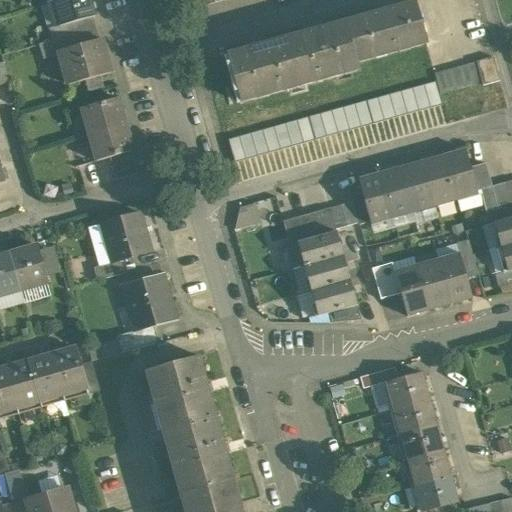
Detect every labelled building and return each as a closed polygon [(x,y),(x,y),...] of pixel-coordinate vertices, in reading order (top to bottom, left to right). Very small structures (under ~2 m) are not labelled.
[(89,0),(62,0),(52,3),(59,26),(59,28),(65,26),(92,19),(94,18),(89,0)] [(190,0),(193,10),(229,0),(190,0)] [(415,5),(345,24),(356,64),(426,45),(415,5)] [(73,37),(95,30),(92,19),(65,26),(68,38),(73,37)] [(345,24),(286,41),(299,87),(358,71),(356,64),(345,24)] [(59,28),(59,26),(48,29),(52,43),(68,38),(65,26),(59,28)] [(95,30),(73,37),(76,48),(98,42),(95,30)] [(43,61),(60,56),(59,53),(76,48),(73,37),(68,38),(52,43),(39,46),(43,61)] [(76,48),(59,53),(60,56),(68,86),(110,74),(101,41),(98,42),(76,48)] [(286,41),(227,57),(240,104),(299,87),(286,41)] [(493,59),(476,63),(481,84),(482,87),(499,82),(493,59)] [(476,63),(434,75),(440,95),(481,84),(476,63)] [(3,64),(0,64),(0,86),(8,84),(3,64)] [(433,82),(422,85),(429,110),(440,106),(433,82)] [(422,85),(410,88),(417,113),(429,110),(422,85)] [(410,88),(399,91),(406,116),(417,113),(410,88)] [(399,91),(387,94),(394,119),(406,116),(399,91)] [(387,94),(376,98),(383,122),(394,119),(387,94)] [(376,98),(365,101),(372,126),(383,122),(376,98)] [(118,100),(81,110),(89,137),(125,126),(118,100)] [(365,101),(353,104),(360,129),(372,126),(365,101)] [(353,104),(342,107),(349,132),(360,129),(353,104)] [(342,107),(330,110),(337,135),(349,132),(342,107)] [(330,110),(319,114),(326,138),(337,135),(330,110)] [(319,114),(307,117),(314,142),(326,138),(319,114)] [(307,117),(296,120),(303,145),(314,142),(307,117)] [(296,120),(285,123),(292,148),(303,145),(296,120)] [(285,123),(273,126),(280,151),(292,148),(285,123)] [(125,126),(89,137),(96,163),(110,159),(131,153),(133,153),(125,126)] [(273,126),(262,130),(269,154),(280,151),(273,126)] [(262,130),(250,133),(257,157),(269,154),(262,130)] [(250,133),(239,136),(246,161),(257,157),(250,133)] [(239,136),(228,139),(234,164),(246,161),(239,136)] [(465,151),(443,157),(456,202),(478,196),(476,192),(470,171),(465,151)] [(131,153),(110,159),(113,170),(134,164),(131,153)] [(443,157),(431,160),(433,167),(425,169),(423,162),(422,163),(434,208),(456,202),(443,157)] [(422,170),(415,172),(413,165),(401,169),(413,214),(434,208),(422,163),(420,163),(422,170)] [(134,164),(113,170),(116,181),(137,175),(134,164)] [(470,171),(476,192),(479,191),(491,188),(491,187),(485,166),(470,171)] [(413,214),(401,169),(388,172),(390,179),(383,181),(381,174),(379,175),(392,220),(413,214)] [(379,175),(358,181),(363,200),(370,223),(370,226),(392,220),(379,175)] [(511,206),(511,181),(503,184),(509,207),(510,207),(511,206)] [(509,207),(503,184),(491,187),(498,211),(509,207)] [(479,191),(486,214),(497,211),(491,188),(479,191)] [(264,214),(276,212),(274,199),(235,205),(238,229),(265,225),(264,214)] [(363,200),(352,203),(358,225),(358,226),(370,223),(363,200)] [(459,214),(456,202),(434,208),(438,220),(459,214)] [(352,203),(341,207),(346,228),(347,228),(358,225),(352,203)] [(340,207),(330,210),(335,231),(346,228),(341,207),(340,207)] [(497,211),(487,214),(490,225),(491,226),(493,226),(493,224),(511,218),(511,212),(510,207),(509,207),(498,211),(497,211)] [(416,226),(438,220),(434,208),(413,214),(416,226)] [(330,210),(329,210),(318,213),(324,236),(336,233),(335,231),(330,210)] [(318,213),(306,216),(313,239),(324,236),(318,213)] [(140,215),(100,226),(111,265),(117,263),(151,254),(140,215)] [(306,216),(295,219),(301,243),(313,239),(306,216)] [(511,218),(493,224),(493,226),(500,249),(511,245),(511,218)] [(295,219),(283,223),(289,246),(297,244),(301,243),(295,219)] [(500,249),(493,226),(491,226),(490,225),(481,228),(487,252),(500,249)] [(301,243),(297,244),(304,268),(343,258),(336,233),(324,236),(313,239),(301,243)] [(477,276),(467,242),(456,245),(458,255),(459,254),(466,279),(477,276)] [(292,272),(304,268),(297,244),(289,246),(285,247),(292,272)] [(511,245),(500,249),(506,272),(507,273),(511,272),(511,245)] [(37,247),(10,255),(20,291),(48,284),(37,247)] [(500,249),(487,252),(494,276),(502,274),(502,273),(506,272),(500,249)] [(416,266),(437,261),(434,251),(413,256),(416,266)] [(458,255),(437,261),(450,306),(462,302),(460,296),(467,294),(469,300),(471,300),(466,279),(459,254),(458,255)] [(10,255),(0,257),(0,297),(20,291),(10,255)] [(343,258),(304,268),(311,293),(350,282),(343,258)] [(437,261),(416,266),(428,312),(450,306),(437,261)] [(120,277),(117,263),(111,265),(94,269),(98,283),(120,277)] [(416,266),(394,273),(400,293),(407,318),(428,312),(416,266)] [(298,296),(311,293),(304,268),(292,272),(298,296)] [(506,272),(502,273),(502,274),(494,276),(498,289),(511,284),(511,272),(507,273),(506,272)] [(400,293),(394,273),(382,276),(388,297),(400,293)] [(162,277),(122,289),(135,332),(153,327),(175,321),(162,277)] [(350,282),(311,293),(315,306),(313,307),(315,316),(314,317),(314,319),(329,315),(357,307),(350,282)] [(357,307),(329,315),(331,324),(361,321),(357,307)] [(135,332),(117,337),(122,355),(158,345),(153,327),(135,332)] [(75,349),(51,356),(62,396),(86,390),(75,349)] [(62,396),(51,356),(28,363),(39,403),(62,396)] [(199,358),(151,372),(168,432),(216,419),(199,358)] [(28,363),(5,369),(16,410),(39,403),(28,363)] [(5,369),(0,370),(0,414),(16,410),(5,369)] [(421,374),(386,384),(394,411),(429,401),(421,374)] [(429,401),(394,411),(400,436),(435,426),(429,401)] [(216,419),(168,432),(173,448),(166,450),(175,481),(182,479),(186,495),(233,482),(216,419)] [(435,426),(400,436),(407,461),(442,451),(435,426)] [(442,451),(407,461),(414,486),(449,477),(442,451)] [(3,453),(0,453),(0,476),(4,475),(9,474),(3,453)] [(18,471),(4,475),(11,500),(26,496),(18,471)] [(449,477),(414,486),(421,511),(426,511),(457,504),(449,477)] [(241,511),(233,482),(186,495),(190,511),(241,511)] [(26,503),(28,511),(72,511),(67,491),(26,503)] [(511,511),(511,499),(500,502),(502,511),(511,511)] [(502,511),(500,502),(489,505),(491,511),(502,511)]
